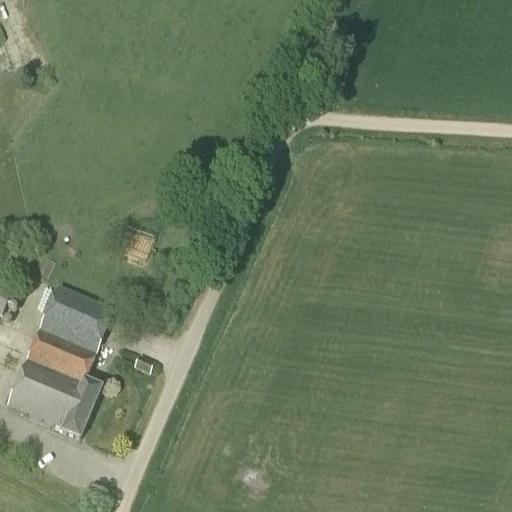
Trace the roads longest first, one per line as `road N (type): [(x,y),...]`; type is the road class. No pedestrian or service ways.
road 1 (unclassified): [(150,442),(298,104)]
road 2 (unclassified): [(298,104),(511,132)]
